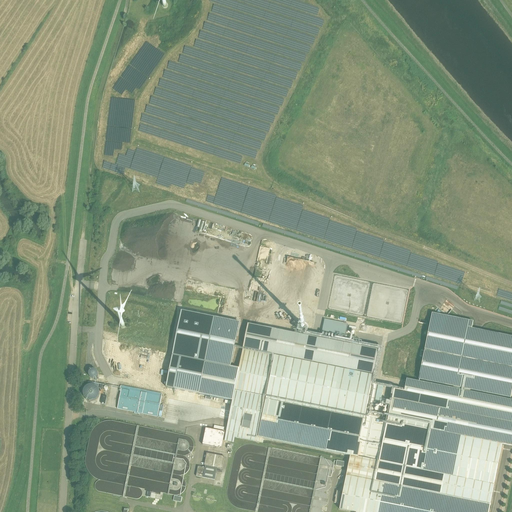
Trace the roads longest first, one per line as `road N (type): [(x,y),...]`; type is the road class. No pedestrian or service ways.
road 1 (unclassified): [(63,511),(82,240)]
road 2 (track): [(511,283),(272,184)]
road 3 (unknown): [(474,310),(459,418),(510,438)]
road 4 (unknown): [(278,238),(264,311),(316,328)]
